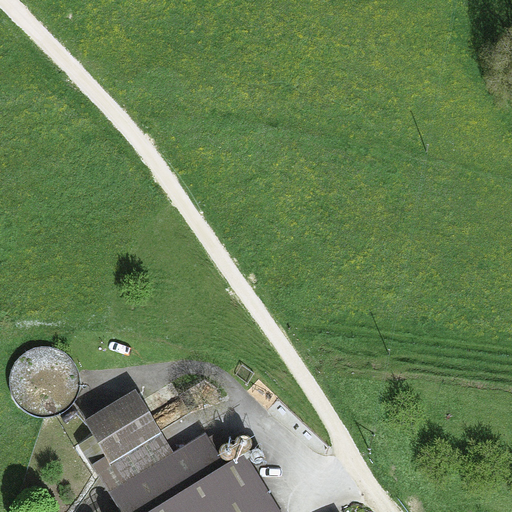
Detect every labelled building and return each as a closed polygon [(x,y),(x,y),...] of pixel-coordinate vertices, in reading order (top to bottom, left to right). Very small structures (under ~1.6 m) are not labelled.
[(133,401),(89,429),(110,464),(155,436),(133,401)] [(239,440),(238,440),(235,442),(233,444),(233,448),(233,451),(235,454),(238,456),(241,457),(245,456),(247,455),(249,452),(250,448),(250,445),(248,442),(245,440),(242,439),(239,440)] [(275,511),(243,458),(223,470),(206,442),(110,501),(116,511),(275,511)] [(223,448),(220,450),(218,453),(217,456),(217,460),(219,462),(222,465),(225,465),(229,465),(232,463),(234,460),(234,457),(234,454),(232,451),(230,449),(226,448),(223,448)] [(251,468),(254,468),(257,468),(260,466),(261,463),(262,461),(261,458),(260,455),(257,454),(254,453),(251,454),(249,455),(247,458),(247,460),(247,463),(249,466),(251,468)]
